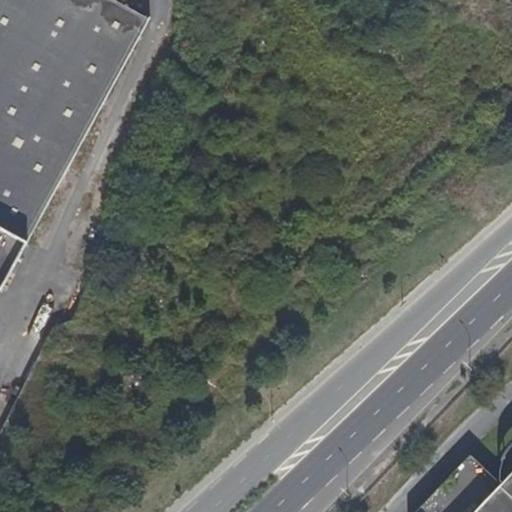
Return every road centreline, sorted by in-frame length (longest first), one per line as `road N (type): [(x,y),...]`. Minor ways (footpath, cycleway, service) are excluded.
road 1 (primary): [(471,292),(332,394),(206,511)]
road 2 (primary): [(377,412),(471,292)]
road 3 (primary): [(273,511),(377,412)]
road 4 (primary): [(295,511),(377,412)]
